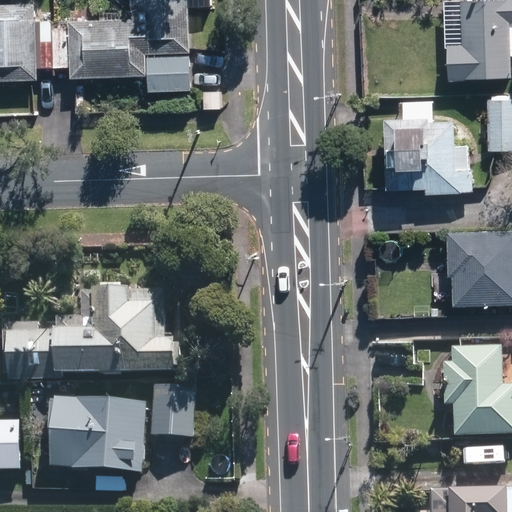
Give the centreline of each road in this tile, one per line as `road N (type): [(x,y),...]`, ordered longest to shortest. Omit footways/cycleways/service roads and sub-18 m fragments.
road 1 (primary): [(296,177),(311,511)]
road 2 (residential): [(0,182),(296,177)]
road 3 (primary): [(293,0),(296,177)]
